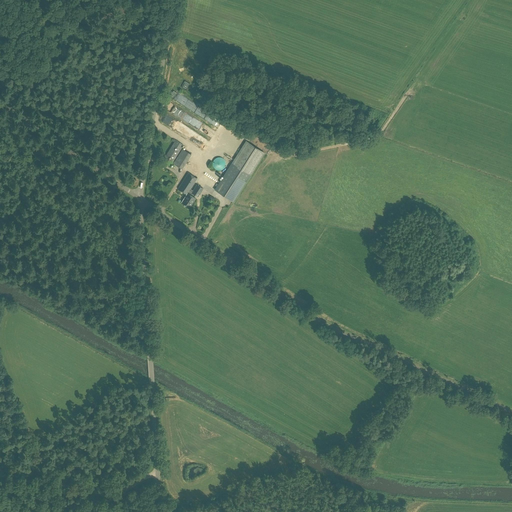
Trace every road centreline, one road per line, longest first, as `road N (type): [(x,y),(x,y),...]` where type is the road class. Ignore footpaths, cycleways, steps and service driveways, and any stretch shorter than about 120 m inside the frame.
road 1 (unclassified): [(511,411),(330,327),(139,198)]
road 2 (unclassified): [(157,474),(139,198)]
road 3 (unclassified): [(139,198),(173,0)]
road 4 (unclassified): [(139,198),(0,103)]
